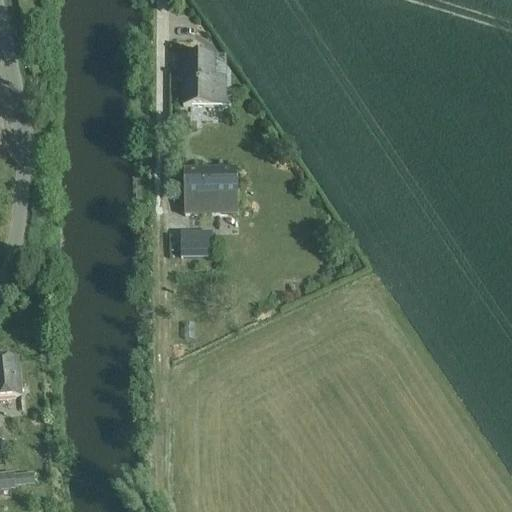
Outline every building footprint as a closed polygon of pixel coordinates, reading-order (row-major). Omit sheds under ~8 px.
[(183,109),(226,109),(226,79),(209,79),(209,58),(183,58),(183,109)] [(183,174),(183,218),(237,217),(236,173),(183,174)] [(181,260),(230,261),(230,236),(212,236),(212,235),(181,236),(181,260)] [(0,362),(0,401),(20,399),(16,361),(0,362)] [(13,475),(0,476),(0,491),(15,490),(15,489),(14,477),(13,475)]
